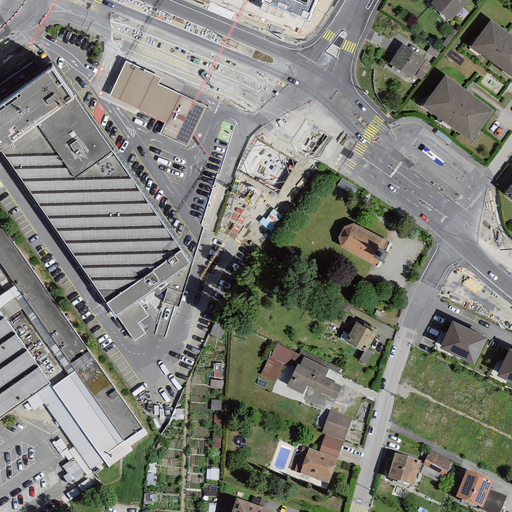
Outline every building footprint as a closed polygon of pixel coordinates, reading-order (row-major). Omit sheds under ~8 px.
[(319,0),(263,0),(263,2),(311,22),(319,0)] [(435,0),(454,17),(469,0),(435,0)] [(511,32),(493,18),(474,44),(511,71),(511,32)] [(404,42),(392,61),(414,75),(426,56),(404,42)] [(61,60),(0,97),(0,130),(7,141),(82,91),(61,60)] [(168,122),(180,95),(159,86),(162,80),(164,76),(128,60),(126,63),(111,98),(168,122)] [(448,74),(426,104),(474,138),(496,108),(448,74)] [(82,91),(7,141),(118,309),(194,259),(82,91)] [(180,95),(168,122),(161,136),(190,149),(208,107),(180,95)] [(340,233),(341,244),(378,263),(390,239),(355,220),(345,225),(340,233)] [(0,291),(0,418),(60,377),(0,291)] [(358,319),(349,338),(367,348),(377,329),(358,319)] [(454,322),(441,347),(475,364),(488,339),(454,322)] [(276,340),(260,371),(277,379),(279,376),(304,389),(307,384),(338,400),(345,386),(325,376),(329,368),(276,340)] [(511,350),(499,377),(511,382),(511,350)] [(93,351),(75,362),(80,369),(97,359),(93,351)] [(212,377),(211,385),(224,386),(224,378),(212,377)] [(213,398),(211,410),(222,410),(222,399),(213,398)] [(310,448),(302,474),(332,484),(355,417),(330,409),(323,430),(326,431),(319,451),(310,448)] [(430,451),(424,463),(446,474),(452,462),(430,451)] [(398,453),(390,477),(416,486),(424,462),(398,453)] [(62,465),(71,482),(84,475),(76,458),(62,465)] [(471,472),(460,497),(494,511),(500,511),(507,497),(494,491),(495,482),(471,472)] [(272,511),(238,501),(234,511),(272,511)]
